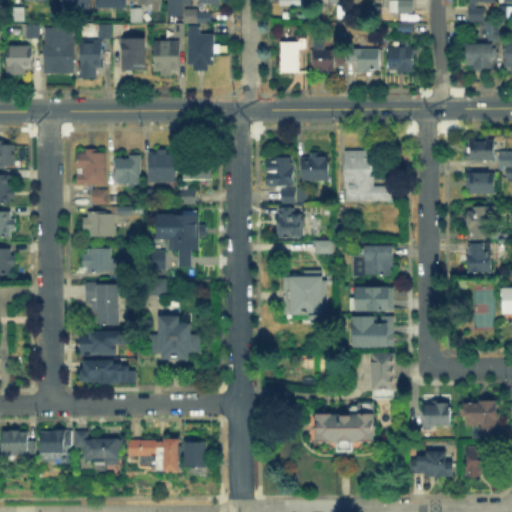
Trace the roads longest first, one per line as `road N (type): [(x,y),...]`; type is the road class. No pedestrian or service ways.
road 1 (secondary): [(0,111),(511,107)]
road 2 (residential): [(239,509),(242,109)]
road 3 (residential): [(49,404),(48,111)]
road 4 (residential): [(239,509),(511,507)]
road 5 (residential): [(428,367),(432,108)]
road 6 (residential): [(0,404),(239,403)]
